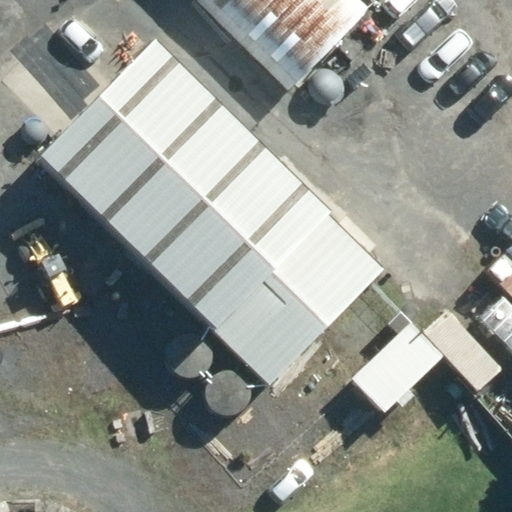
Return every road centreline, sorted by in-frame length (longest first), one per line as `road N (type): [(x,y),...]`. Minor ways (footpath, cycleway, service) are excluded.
road 1 (track): [(0,298),(142,482),(139,511)]
road 2 (track): [(142,482),(0,507)]
